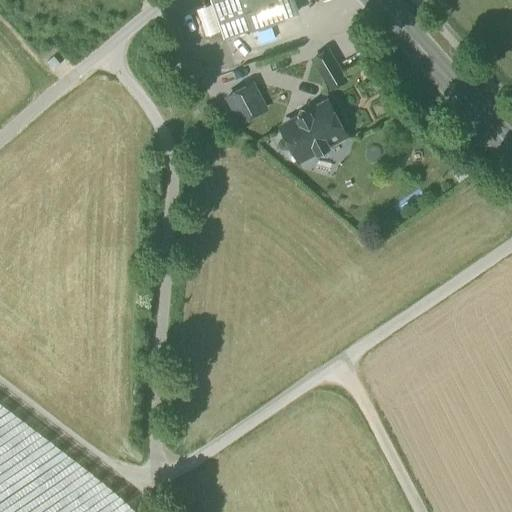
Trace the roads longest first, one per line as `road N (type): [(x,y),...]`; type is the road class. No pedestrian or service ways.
road 1 (track): [(0,383),(111,468),(148,485),(511,246)]
road 2 (unclassified): [(150,511),(167,161),(154,116),(103,53)]
road 3 (secondary): [(375,0),(511,151)]
road 4 (track): [(342,361),(420,511)]
road 5 (track): [(0,138),(103,53)]
